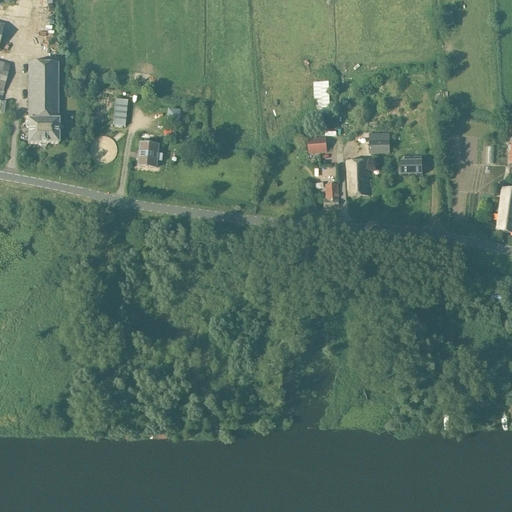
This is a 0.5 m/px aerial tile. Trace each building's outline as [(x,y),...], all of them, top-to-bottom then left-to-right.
[(453,12),(445,13),(445,25),(454,25),(453,12)] [(0,17),(0,35),(5,37),(9,20),(0,17)] [(25,123),(25,127),(28,129),(28,144),(38,145),(40,147),(45,147),(48,145),(58,145),(58,120),(58,64),(28,64),(28,120),(28,122),(25,123)] [(328,84),(314,84),(316,115),(329,114),(328,84)] [(128,101),(116,100),(114,125),(126,126),(128,101)] [(0,113),(8,115),(9,103),(1,102),(0,111),(0,113)] [(372,153),(388,152),(388,136),(371,136),(372,153)] [(326,153),(325,140),(308,141),(309,154),(315,154),(326,153)] [(141,144),(138,167),(156,169),(159,146),(141,144)] [(348,197),(369,197),(369,162),(347,161),(348,197)] [(422,161),(401,162),(401,177),(422,176),(422,161)] [(324,210),(339,210),(338,186),(326,186),(327,201),(324,201),(324,210)] [(511,233),(511,190),(502,189),(496,232),(511,233)]
